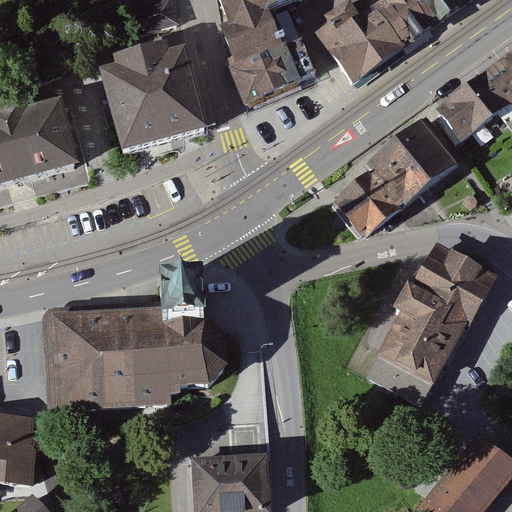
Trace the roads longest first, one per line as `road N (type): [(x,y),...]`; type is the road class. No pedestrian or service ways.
road 1 (tertiary): [(257,209),(511,22)]
road 2 (residential): [(511,258),(488,243),(444,237),(269,273)]
road 3 (residential): [(290,511),(287,380),(269,273)]
road 4 (tertiary): [(23,299),(186,253),(234,225)]
road 5 (residential): [(198,0),(257,209)]
road 6 (residential): [(23,299),(58,511)]
